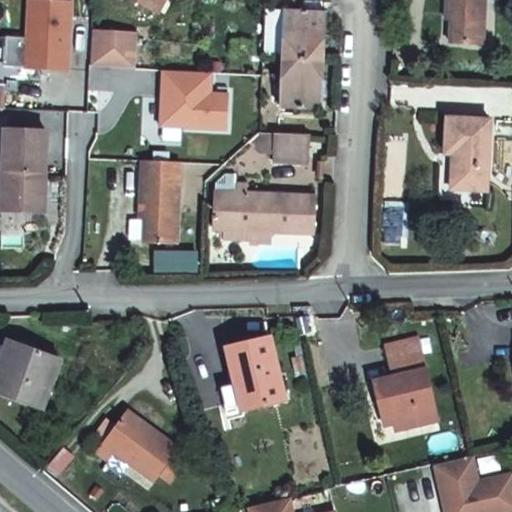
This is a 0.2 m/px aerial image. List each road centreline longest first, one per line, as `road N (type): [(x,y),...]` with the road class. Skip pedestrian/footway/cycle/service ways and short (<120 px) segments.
road 1 (residential): [(0,300),(347,292)]
road 2 (residential): [(347,292),(365,0)]
road 3 (residential): [(347,292),(511,281)]
